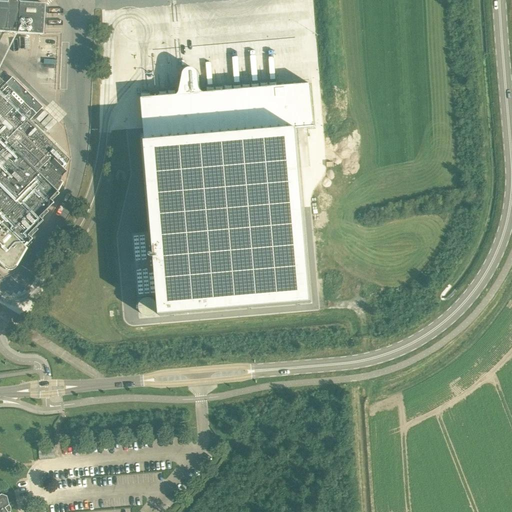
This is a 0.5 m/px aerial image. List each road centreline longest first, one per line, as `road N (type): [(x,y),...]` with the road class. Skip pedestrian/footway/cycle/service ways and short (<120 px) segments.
road 1 (tertiary): [(499,0),(511,191),(479,284),(436,327),(388,354),(254,371)]
road 2 (tertiary): [(0,395),(142,380)]
